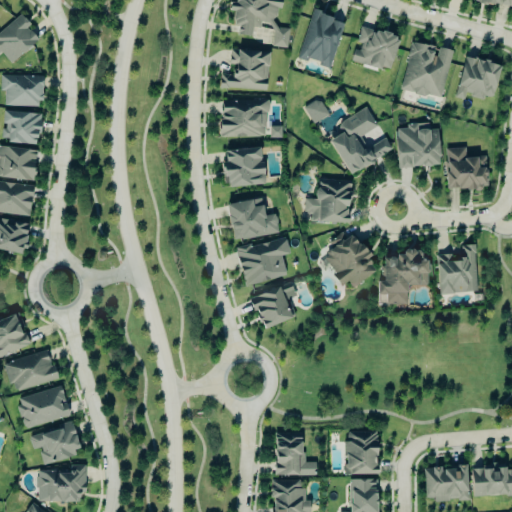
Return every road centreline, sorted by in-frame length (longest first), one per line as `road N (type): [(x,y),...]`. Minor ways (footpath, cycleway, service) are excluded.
road 1 (tertiary): [(176,511),(172,390),(121,183),(118,125),(139,0)]
road 2 (residential): [(207,0),(193,88),(195,177),(238,355)]
road 3 (residential): [(45,0),(65,33),(72,77),(56,259)]
road 4 (residential): [(111,511),(111,462),(67,314)]
road 5 (residential): [(46,262),(32,280),(34,300),(49,313),(74,311),(85,299),(84,274),(65,259),(46,262)]
road 6 (residential): [(395,210),(426,220),(506,215),(511,168)]
road 7 (residential): [(406,511),(410,462),(427,444),(511,434)]
road 8 (residential): [(238,355),(220,371),(222,393),(240,406),(256,403),(268,372),(259,359),(238,355)]
road 9 (residential): [(511,39),(368,0)]
